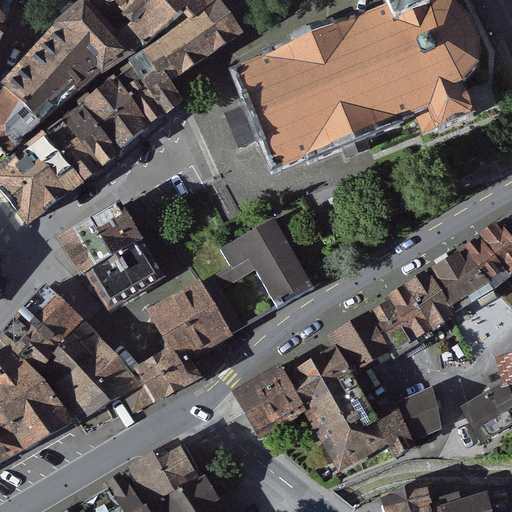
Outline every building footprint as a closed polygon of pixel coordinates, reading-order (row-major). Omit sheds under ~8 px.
[(150,0),(111,0),(128,20),(150,0)] [(207,0),(150,0),(128,20),(148,53),(211,4),(207,0)] [(223,0),(220,0),(211,4),(148,53),(162,76),(145,89),(152,101),(165,123),(188,108),(178,87),(252,37),(223,0)] [(449,0),(386,0),(392,12),(236,79),(247,105),(265,146),(279,177),(349,146),(434,109),(444,131),(485,113),(475,91),(479,89),(483,55),(460,7),(449,0)] [(139,59),(88,4),(4,89),(45,122),(75,89),(82,98),(139,59)] [(0,63),(21,28),(0,14),(0,63)] [(121,84),(90,110),(124,158),(165,123),(152,101),(141,108),(121,84)] [(0,149),(10,159),(45,122),(4,89),(0,97),(0,149)] [(90,110),(49,140),(85,190),(124,158),(90,110)] [(49,140),(0,174),(0,193),(27,231),(85,190),(49,140)] [(153,249),(128,207),(60,248),(85,290),(97,283),(119,319),(165,291),(144,255),(153,249)] [(511,216),(495,226),(511,246),(511,216)] [(317,292),(276,221),(220,252),(229,268),(238,283),(257,272),(281,313),(317,292)] [(511,246),(495,226),(424,273),(450,318),(511,274),(511,246)] [(229,268),(220,252),(214,240),(186,257),(204,283),(229,268)] [(361,313),(387,355),(450,318),(424,273),(361,313)] [(176,355),(183,368),(236,339),(204,283),(148,318),(176,355)] [(134,377),(48,289),(9,332),(30,359),(82,426),(143,393),(134,377)] [(323,339),(330,350),(346,377),(387,355),(361,313),(323,339)] [(281,379),(303,416),(333,478),(407,443),(390,408),(371,417),(346,377),(330,350),(281,379)] [(143,393),(152,410),(172,400),(194,389),(183,368),(176,355),(151,368),(134,377),(143,393)] [(0,410),(27,456),(82,426),(30,359),(18,368),(8,356),(0,361),(0,410)] [(511,360),(498,365),(505,390),(509,388),(511,392),(511,360)] [(276,370),(227,399),(255,445),(303,416),(281,379),(276,370)] [(505,390),(465,412),(484,446),(511,429),(511,392),(509,388),(505,390)] [(0,469),(27,456),(0,410),(0,469)] [(184,444),(128,475),(149,511),(232,511),(207,481),(184,444)] [(70,511),(149,511),(128,475),(70,511)] [(486,511),(481,492),(410,511),(486,511)]
